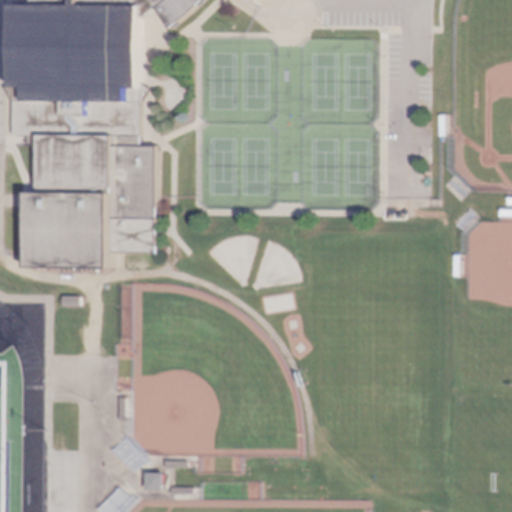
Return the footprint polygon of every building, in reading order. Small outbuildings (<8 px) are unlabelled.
[(116,253),(121,253),(160,254),(160,233),(160,198),(160,149),(160,147),(144,147),(144,142),(144,106),(144,91),(144,83),(146,20),(147,16),(160,8),(163,13),(173,29),(191,14),(205,0),(248,0),(253,3),(254,0),(34,0),(33,5),(16,4),(15,82),(15,94),(15,105),(15,108),(15,135),(33,136),(33,140),(33,145),(42,145),(41,190),(41,192),(32,192),(32,202),(31,256),(31,268),(116,269),(116,253)] [(15,82),(5,88),(15,105),(15,94),(15,82)] [(144,83),(155,89),(144,106),(144,91),(144,83)] [(511,209),(511,217),(502,217),(502,209),(511,209)] [(456,255),(464,255),(464,277),(456,277),(456,255)] [(66,307),(66,296),(84,296),(84,307),(66,307)] [(123,398),(130,398),(129,421),(122,421),(123,398)] [(192,462),(192,469),(168,468),(168,461),(192,462)] [(151,491),(168,491),(168,473),(151,473),(151,491)]
